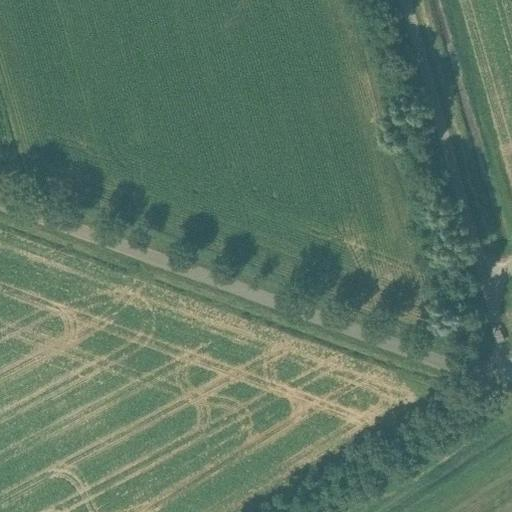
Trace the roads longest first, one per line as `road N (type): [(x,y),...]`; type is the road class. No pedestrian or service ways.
road 1 (unclassified): [(511,389),(0,202)]
road 2 (unclassified): [(491,303),(402,0)]
